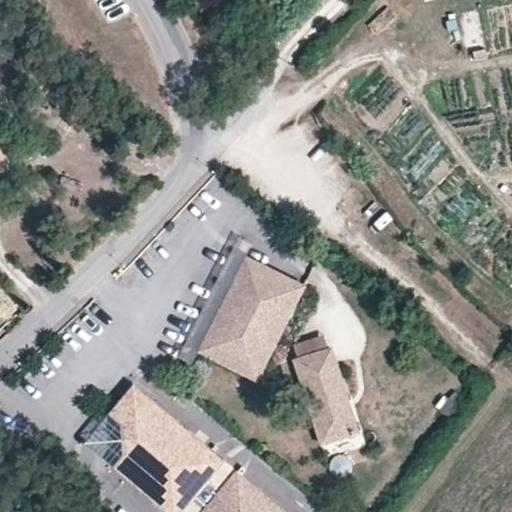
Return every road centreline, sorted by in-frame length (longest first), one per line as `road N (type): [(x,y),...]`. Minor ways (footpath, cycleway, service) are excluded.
road 1 (track): [(345,43),(218,128),(490,366)]
road 2 (residential): [(0,360),(193,171),(200,150),(188,91),(140,0)]
road 3 (unknown): [(335,511),(316,486),(127,329)]
road 4 (unknown): [(6,355),(174,511)]
road 5 (track): [(345,43),(511,191)]
road 6 (track): [(511,61),(377,47)]
